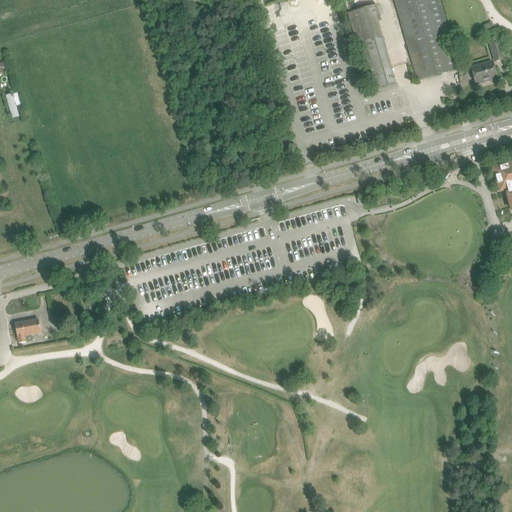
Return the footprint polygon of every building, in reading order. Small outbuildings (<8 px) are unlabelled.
[(395,0),(418,81),(459,69),(439,0),(395,0)] [(363,66),(370,91),(396,84),(378,21),(381,20),(377,5),(349,13),(363,66)] [(492,23),(482,28),(485,32),(486,35),(495,30),(492,23)] [(489,43),(495,62),(504,60),(498,40),(489,43)] [(471,68),(476,85),(497,79),(492,62),(471,68)] [(8,94),(12,118),(19,117),(15,93),(8,94)] [(511,163),(493,169),(499,192),(507,190),(508,194),(507,194),(511,211),(511,163)] [(41,333),(38,320),(15,324),(17,338),(18,344),(26,343),(24,337),(41,333)]
